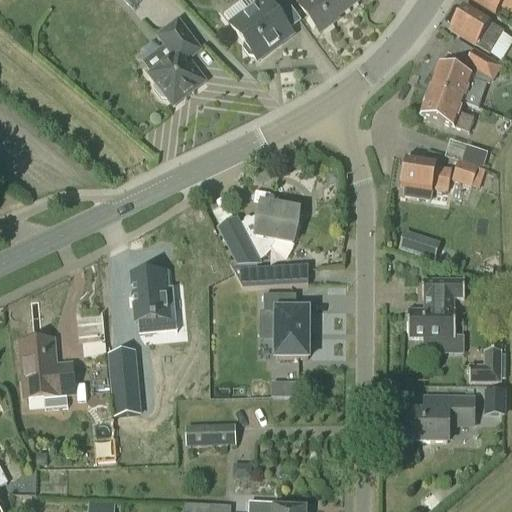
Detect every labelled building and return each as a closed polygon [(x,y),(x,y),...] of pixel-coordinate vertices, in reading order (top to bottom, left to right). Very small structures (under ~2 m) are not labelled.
[(121,0),(133,12),(144,0),(121,0)] [(257,64),(292,38),(272,11),(280,5),(276,0),(252,0),(258,7),(230,28),(244,46),(243,52),(249,59),(254,60),(257,64)] [(320,36),(334,25),(332,23),(360,3),(358,0),(305,0),(298,6),(320,36)] [(511,17),(511,0),(471,0),(470,2),(495,17),(499,10),(511,17)] [(490,57),(503,34),(464,11),(451,33),(490,57)] [(173,109),(205,85),(188,62),(200,53),(178,24),(158,39),(173,59),(148,77),(154,85),(153,91),(161,101),(167,101),(173,109)] [(496,56),(509,63),(511,58),(511,35),(508,34),(496,56)] [(493,83),(502,70),(475,55),(466,69),(493,83)] [(462,106),(462,107),(476,113),(482,101),(486,86),(439,69),(430,94),(462,106)] [(459,115),(462,107),(462,106),(430,94),(420,120),(468,137),(474,121),(459,115)] [(460,166),(482,173),(487,156),(467,149),(460,166)] [(448,196),(451,184),(450,183),(452,173),(436,170),(436,167),(406,162),(401,190),(431,195),(432,193),(448,196)] [(481,186),(483,187),(490,189),(494,177),(482,173),(460,166),(458,165),(451,184),(471,190),(479,193),(481,186)] [(293,248),(299,215),(261,207),(259,218),(238,229),(235,223),(219,232),(239,269),(258,265),(259,262),(262,262),(264,261),(267,260),(269,259),(271,257),(273,255),(274,253),(275,250),(276,248),(276,245),(293,248)] [(157,337),(156,323),(175,322),(172,291),(167,292),(165,276),(146,278),(146,280),(132,282),(136,327),(139,327),(140,339),(157,337)] [(406,279),(406,305),(418,305),(418,279),(406,279)] [(408,313),(408,342),(424,342),(424,348),(441,348),(441,342),(455,342),(455,313),(454,313),(453,302),(463,302),(463,284),(422,284),(422,302),(424,302),(424,313),(408,313)] [(241,330),(240,289),(178,291),(180,332),(241,330)] [(295,299),(263,300),(263,316),(275,316),(277,364),(309,363),(307,315),(295,315),(295,299)] [(55,368),(53,343),(19,346),(24,403),(43,401),(44,413),(67,411),(66,399),(76,398),(73,366),(55,368)] [(501,356),(484,356),(484,371),(469,371),(469,387),(500,388),(501,356)] [(109,362),(112,405),(136,402),(133,360),(109,362)] [(475,432),(475,400),(422,400),(422,415),(407,415),(407,445),(447,446),(447,432),(475,432)] [(186,451),(236,450),(235,429),(185,431),(186,451)] [(36,470),(47,470),(47,458),(35,458),(36,470)] [(4,464),(0,465),(0,492),(14,486),(4,464)]
